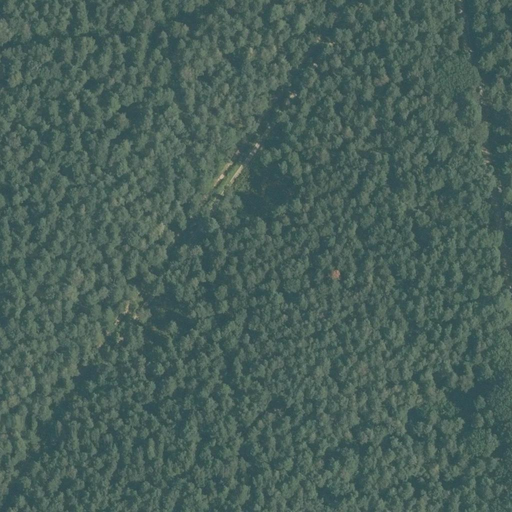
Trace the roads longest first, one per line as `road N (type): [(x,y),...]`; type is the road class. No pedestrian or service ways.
road 1 (track): [(0,511),(364,0)]
road 2 (unknown): [(0,490),(347,0)]
road 3 (track): [(511,269),(462,0)]
